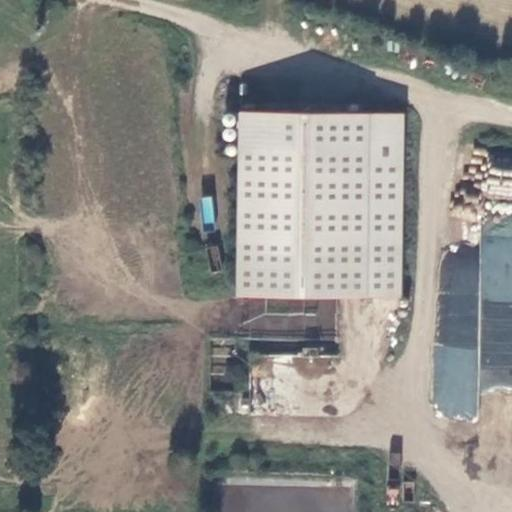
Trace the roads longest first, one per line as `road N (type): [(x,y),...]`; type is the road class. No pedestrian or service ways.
road 1 (track): [(445,97),(411,412),(455,486),(510,511)]
road 2 (track): [(125,0),(344,71),(511,113)]
